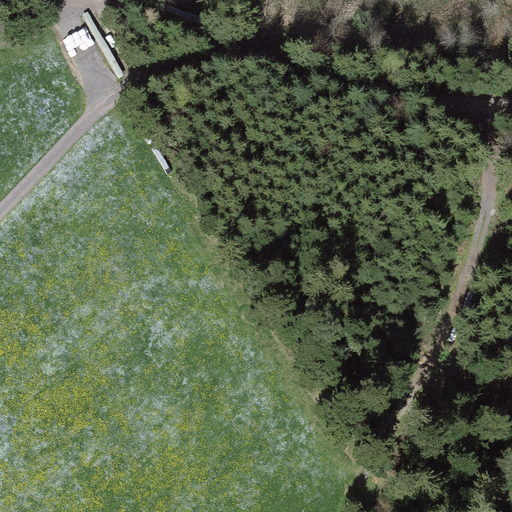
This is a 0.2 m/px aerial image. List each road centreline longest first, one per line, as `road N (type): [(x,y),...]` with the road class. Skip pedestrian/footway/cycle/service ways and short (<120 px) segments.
road 1 (track): [(482,107),(487,207),(474,257),(447,326),(378,448),(355,511)]
road 2 (track): [(0,211),(144,78),(250,60)]
road 3 (track): [(250,60),(482,107)]
road 4 (track): [(67,0),(250,60)]
